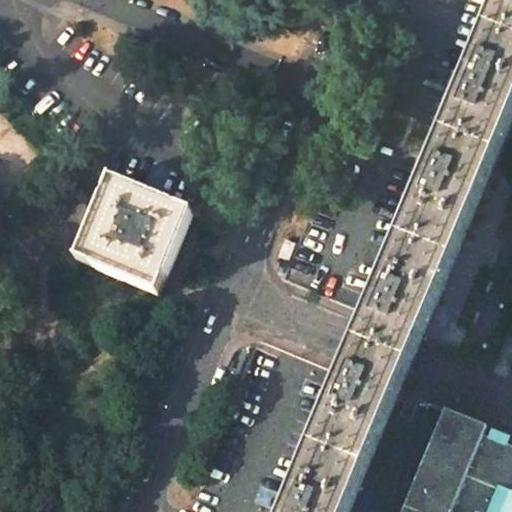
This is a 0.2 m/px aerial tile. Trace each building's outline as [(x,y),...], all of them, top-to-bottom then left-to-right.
[(511,0),(502,0),(486,39),(511,50),(511,0)] [(462,97),(441,148),(494,170),(511,126),(511,50),(486,39),(462,97)] [(427,183),(397,257),(449,278),(494,170),(441,148),(427,183)] [(153,198),(112,181),(79,262),(161,295),(194,214),(153,198)] [(359,348),(352,365),(405,387),(412,369),(425,339),(449,278),(397,257),(379,298),(372,317),(359,348)] [(405,387),(352,365),(347,377),(340,393),(307,474),(360,495),(405,387)] [(487,427),(446,410),(428,453),(403,511),(478,511),(480,508),(489,511),(500,511),(508,493),(511,495),(511,446),(484,435),(487,427)] [(291,511),(353,511),(360,495),(307,474),(291,511)]
